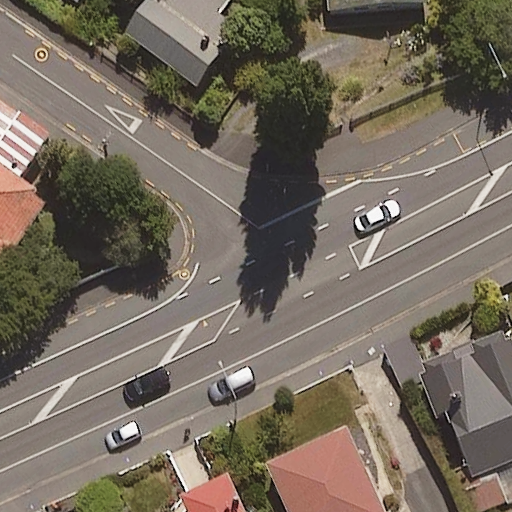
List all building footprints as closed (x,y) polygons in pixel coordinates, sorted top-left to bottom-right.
[(152,0),(125,38),(197,88),(236,31),(219,19),(232,0),(152,0)] [(426,12),(424,0),(328,0),(330,16),(426,12)] [(43,152),(0,120),(0,271),(44,212),(15,190),(43,152)] [(511,368),(505,349),(419,379),(436,430),(451,426),(480,511),(483,511),(511,502),(511,368)] [(379,511),(346,440),(269,475),(285,511),(379,511)] [(237,511),(227,489),(181,511),(237,511)]
